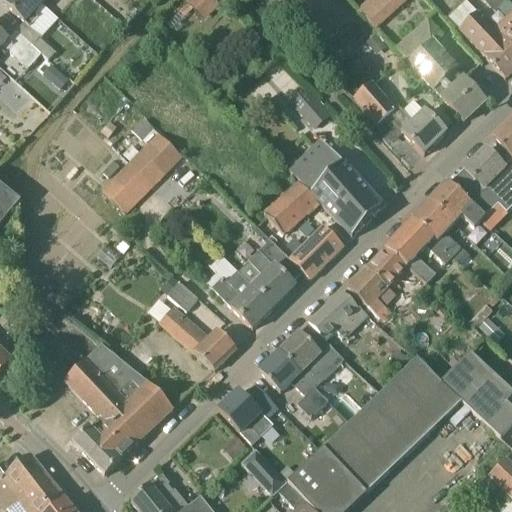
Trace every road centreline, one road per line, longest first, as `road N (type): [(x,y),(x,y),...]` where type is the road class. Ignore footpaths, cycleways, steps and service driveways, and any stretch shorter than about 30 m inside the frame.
road 1 (residential): [(87,506),(511,96)]
road 2 (tertiary): [(87,506),(0,414)]
